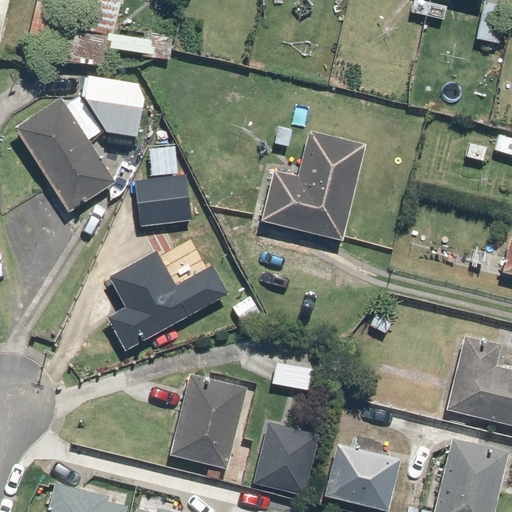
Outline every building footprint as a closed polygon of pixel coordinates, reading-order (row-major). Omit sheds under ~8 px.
[(0,0),(0,45),(10,0),(0,0)] [(39,0),(30,37),(60,44),(71,0),(39,0)] [(78,0),(72,23),(115,34),(123,0),(78,0)] [(425,0),(414,0),(412,9),(445,17),(447,5),(425,0)] [(508,4),(485,0),(478,36),(501,41),(508,4)] [(114,36),(71,26),(65,52),(107,63),(114,36)] [(145,30),(141,54),(172,59),(176,35),(145,30)] [(90,137),(104,128),(140,135),(147,96),(140,82),(91,73),(86,100),(82,93),(68,102),(64,95),(19,123),(73,208),(117,180),(90,137)] [(299,124),(277,120),(272,146),(294,150),(299,124)] [(264,218),(345,237),(367,143),(311,129),(301,174),(276,168),(264,218)] [(491,142),(465,140),(464,159),(490,161),(491,142)] [(137,179),(143,225),(194,218),(186,157),(179,158),(177,144),(149,148),(151,162),(141,163),(143,178),(137,179)] [(229,179),(214,147),(190,158),(206,190),(229,179)] [(22,189),(6,192),(18,269),(35,266),(22,189)] [(440,197),(414,192),(409,220),(435,225),(440,197)] [(110,315),(128,347),(231,291),(215,263),(178,283),(159,248),(111,273),(128,305),(110,315)] [(466,333),(449,408),(511,422),(511,367),(499,364),(504,342),(466,333)] [(249,385),(192,371),(172,453),(229,467),(249,385)] [(321,432),(271,420),(256,481),(306,493),(321,432)] [(496,511),(511,448),(454,435),(435,511),(496,511)] [(322,492),(390,509),(403,457),(334,441),(322,492)] [(52,483),(45,511),(126,511),(129,500),(52,483)]
